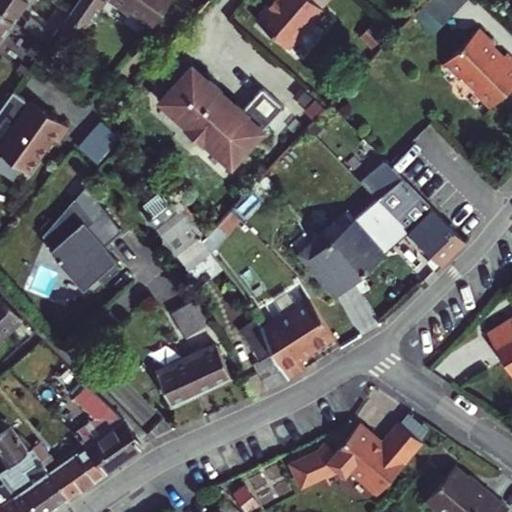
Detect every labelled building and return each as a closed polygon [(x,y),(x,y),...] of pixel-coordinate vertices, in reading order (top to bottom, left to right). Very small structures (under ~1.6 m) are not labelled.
[(0,0),(0,10),(15,21),(29,0),(0,0)] [(77,0),(56,30),(69,39),(78,26),(83,30),(89,22),(91,24),(100,11),(98,9),(104,0),(112,0),(151,28),(170,0),(77,0)] [(322,8),(312,0),(273,0),(270,4),(269,3),(255,19),(287,47),(322,8)] [(428,0),(417,13),(436,30),(463,0),(428,0)] [(0,41),(15,21),(0,10),(0,41)] [(321,12),(290,46),(303,59),(335,25),(321,12)] [(48,29),(31,17),(24,27),(47,44),(52,37),(46,33),(48,29)] [(477,27),(441,63),(456,78),(461,73),(475,86),(473,88),(489,105),(509,85),(511,88),(511,55),(507,51),(502,56),(489,44),(492,41),(477,27)] [(36,59),(45,46),(36,40),(27,52),(36,59)] [(22,64),(18,69),(25,74),(28,69),(22,64)] [(206,80),(191,66),(158,100),(185,126),(182,128),(200,145),(203,143),(229,167),(261,133),(261,132),(281,110),(261,91),(241,112),(232,103),(231,105),(217,91),(218,89),(207,79),(206,80)] [(0,108),(0,151),(28,172),(53,137),(57,140),(68,125),(31,99),(28,103),(12,92),(0,108)] [(389,163),(386,160),(370,176),(385,192),(325,244),(317,235),(299,251),(325,281),(329,278),(340,291),(409,230),(433,256),(428,262),(436,270),(465,242),(438,214),(389,163)] [(110,234),(77,192),(43,232),(53,243),(50,245),(82,286),(95,275),(102,284),(123,264),(102,238),(110,234)] [(201,233),(181,208),(156,228),(196,278),(207,270),(211,275),(222,267),(210,252),(202,240),(198,235),(201,233)] [(210,252),(241,219),(232,208),(202,240),(210,252)] [(201,283),(211,275),(207,270),(196,278),(201,283)] [(0,338),(22,318),(0,295),(0,338)] [(333,335),(309,297),(261,328),(267,339),(273,350),(289,378),(307,367),(300,356),(333,335)] [(195,298),(170,312),(185,336),(209,323),(195,298)] [(511,315),(485,333),(511,375),(511,315)] [(257,318),(245,325),(255,345),(267,339),(261,328),(257,318)] [(255,345),(262,356),(273,350),(267,339),(255,345)] [(231,377),(216,345),(157,372),(171,405),(231,377)] [(262,356),(253,362),(268,390),(289,378),(273,350),(262,356)] [(84,443),(86,446),(105,472),(145,445),(127,421),(86,383),(74,397),(96,417),(74,433),(84,443)] [(377,430),(363,418),(339,446),(329,438),(323,446),(294,459),(304,481),(327,470),(332,481),(343,475),(352,465),(380,489),(423,438),(401,419),(384,440),(377,434),(377,430)] [(15,495),(13,496),(23,511),(47,511),(68,498),(49,471),(46,465),(32,446),(19,432),(16,433),(10,425),(0,431),(0,449),(10,464),(0,471),(0,475),(4,482),(5,484),(8,482),(15,495)] [(40,441),(32,446),(46,465),(54,460),(49,454),(48,454),(40,441)] [(105,472),(86,446),(49,471),(68,498),(105,472)] [(482,484),(476,484),(453,464),(444,475),(439,471),(424,488),(427,492),(426,494),(441,507),(441,511),(442,511),(502,511),(508,506),(482,484)] [(253,480),(238,486),(248,511),(262,505),(253,480)] [(1,484),(13,496),(5,484),(4,482),(1,484)] [(0,511),(23,511),(13,496),(1,484),(0,484),(0,511)]
